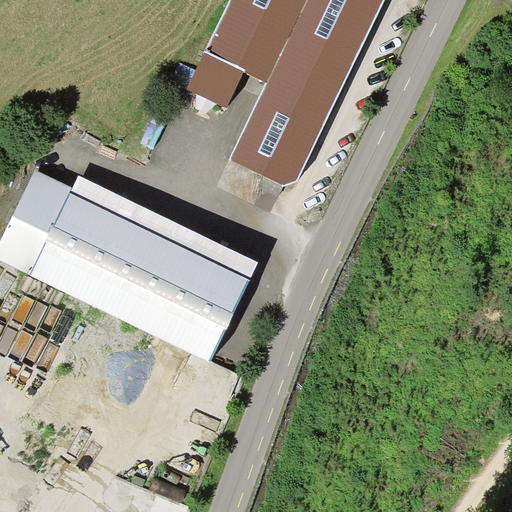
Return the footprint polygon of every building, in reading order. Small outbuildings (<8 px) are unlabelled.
[(229,0),(205,51),(246,70),(245,72),(267,82),(229,160),(284,186),(293,190),(384,0),(229,0)] [(227,108),(245,72),(246,70),(205,51),(186,89),(227,108)] [(0,260),(30,275),(71,192),(73,188),(35,169),(0,241),(0,260)] [(73,188),(71,192),(251,280),(259,262),(79,174),(73,188)] [(71,192),(30,275),(210,363),(251,280),(71,192)]
